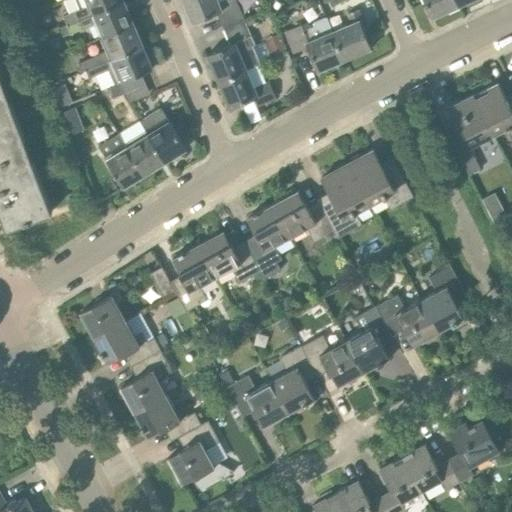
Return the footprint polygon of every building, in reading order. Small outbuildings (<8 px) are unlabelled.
[(123,0),(75,0),(80,9),(63,16),(67,25),(124,2),(123,0)] [(218,0),(185,0),(194,22),(217,13),(224,29),(243,20),(234,0),(222,0),(219,2),(218,0)] [(460,5),(457,0),(424,0),(432,17),(460,5)] [(83,29),(83,30),(99,23),(104,37),(134,24),(124,2),(67,25),(71,35),(83,29)] [(352,24),(334,31),(346,59),(372,48),(362,25),(365,23),(359,9),(347,14),(352,24)] [(43,28),(39,14),(25,18),(30,32),(43,28)] [(346,59),(334,31),(333,31),(328,17),(314,23),(315,25),(310,27),(308,23),(286,32),(295,54),(308,48),(318,71),(346,59)] [(243,20),(224,29),(230,44),(207,54),(219,80),(248,68),(260,63),(252,45),(254,44),(250,36),(243,20)] [(104,37),(110,50),(106,51),(106,52),(79,63),(82,71),(86,70),(143,46),(134,24),(104,37)] [(286,50),(278,34),(265,40),(273,57),(286,50)] [(143,46),(86,70),(89,77),(108,69),(115,84),(119,83),(141,74),(152,69),(143,46)] [(278,70),(293,64),(288,52),(273,58),(278,70)] [(248,68),(219,80),(230,108),(254,98),(255,101),(274,93),(270,84),(260,88),(257,90),(248,68)] [(141,74),(119,83),(124,93),(145,84),(141,74)] [(119,83),(115,84),(110,87),(114,97),(124,93),(119,83)] [(511,125),(511,103),(509,105),(499,83),(474,96),(494,135),(511,125)] [(2,90),(0,90),(0,160),(25,151),(21,140),(26,138),(12,99),(6,101),(2,90)] [(494,135),(474,96),(449,108),(463,137),(453,142),(469,174),(480,169),(469,147),(494,135)] [(72,134),(84,130),(75,107),(64,111),(72,134)] [(140,120),(146,130),(165,161),(186,148),(161,107),(140,120)] [(126,143),(144,174),(165,161),(146,130),(126,143)] [(144,174),(126,143),(120,133),(98,146),(123,187),(144,174)] [(348,163),(370,205),(384,197),(390,209),(403,203),(413,197),(396,164),(385,170),(374,149),(348,163)] [(25,151),(0,160),(0,208),(1,211),(6,209),(12,226),(47,213),(39,194),(45,191),(34,161),(29,162),(25,151)] [(322,206),(323,209),(339,237),(362,225),(356,212),(370,205),(348,163),(321,177),(333,199),(322,206)] [(273,204),(291,237),(307,228),(314,242),(324,237),(327,243),(339,237),(323,209),(312,215),(306,202),(305,203),(299,190),(273,204)] [(249,248),(261,271),(265,278),(281,269),(277,262),(282,260),(274,246),(291,237),(273,204),(248,218),(254,230),(253,231),(260,243),(249,248)] [(506,215),(503,209),(491,215),(494,221),(506,215)] [(198,244),(216,277),(231,269),(238,283),(261,271),(249,248),(238,254),(231,242),(230,243),(224,231),(198,244)] [(174,289),(174,290),(185,311),(207,300),(199,286),(216,277),(198,244),(173,258),(179,271),(178,271),(185,283),(174,289)] [(436,291),(420,299),(438,332),(464,318),(457,305),(458,304),(453,295),(463,289),(451,265),(429,277),(436,291)] [(163,296),(174,290),(174,289),(162,267),(150,273),(163,296)] [(94,338),(126,321),(117,305),(124,301),(119,290),(93,304),(94,305),(80,312),(94,338)] [(438,332),(420,299),(404,308),(397,295),(376,306),(388,329),(399,324),(405,334),(406,333),(413,346),(438,332)] [(388,329),(376,306),(354,318),(361,331),(346,340),(364,372),(389,359),(382,346),(384,345),(378,335),(388,329)] [(277,322),(278,325),(286,328),(290,326),(285,317),(277,322)] [(138,363),(160,351),(153,339),(147,342),(141,333),(134,336),(126,321),(94,338),(107,363),(120,356),(121,357),(132,351),(138,363)] [(212,338),(206,327),(197,332),(203,343),(212,338)] [(364,372),(346,340),(330,348),(322,335),(302,346),(314,370),(324,364),(330,374),(332,373),(338,386),(364,372)] [(314,370),(302,346),(279,358),(287,372),(271,380),(289,413),(315,399),(308,386),(310,385),(304,375),(314,370)] [(135,413),(166,396),(158,380),(165,376),(159,366),(166,362),(160,351),(138,363),(144,373),(132,379),(133,380),(121,387),(135,413)] [(227,387),(235,382),(229,371),(220,375),(227,387)] [(289,413),(271,380),(255,389),(248,375),(235,382),(227,387),(239,410),(250,405),(255,415),(257,414),(264,426),(289,413)] [(178,436),(186,432),(201,424),(195,413),(187,418),(182,407),(174,411),(166,396),(135,413),(148,437),(161,430),(161,431),(172,425),(178,436)] [(208,420),(201,424),(186,432),(192,443),(180,449),(181,450),(168,457),(182,483),(195,476),(196,477),(215,467),(206,450),(220,442),(208,420)] [(448,460),(460,482),(473,475),(469,467),(500,450),(483,420),(469,428),(466,422),(449,431),(461,453),(448,460)] [(402,456),(422,492),(443,481),(447,489),(460,482),(448,460),(438,466),(426,444),(402,456)] [(382,496),(390,511),(404,511),(407,511),(402,503),(422,492),(402,456),(380,469),(392,490),(382,496)] [(336,492),(346,511),(390,511),(382,496),(371,502),(359,480),(336,492)] [(346,511),(336,492),(313,504),(317,511),(346,511)] [(0,511),(31,511),(24,497),(6,506),(1,496),(0,495),(0,511)] [(488,499),(487,500),(482,508),(480,510),(483,511),(498,511),(501,507),(488,499)]
